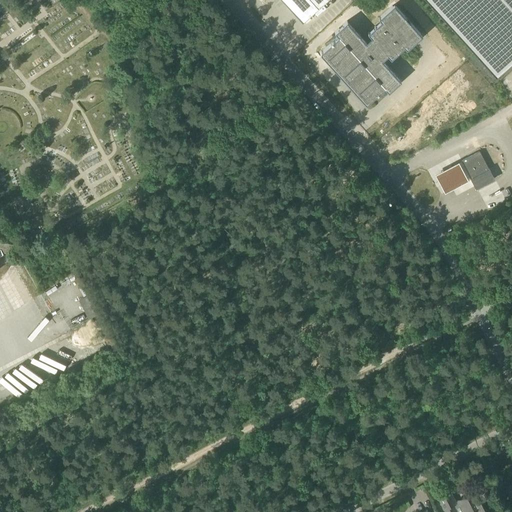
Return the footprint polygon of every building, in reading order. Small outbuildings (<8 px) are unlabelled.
[(284,0),(301,18),(321,0),(284,0)] [(511,0),(427,0),(495,75),(511,58),(511,0)] [(320,54),(335,70),(335,71),(350,87),(351,87),(351,88),(365,104),(367,104),(384,88),(388,92),(401,80),(382,60),(387,55),(391,59),(404,47),(406,49),(420,37),(420,36),(420,34),(420,33),(395,6),(392,6),(378,18),(381,21),(367,33),(371,37),(365,42),(347,21),(334,32),(338,36),(320,52),(320,54)] [(416,115),(393,133),(403,147),(427,129),(416,115)] [(461,161),(458,162),(461,167),(468,180),(470,179),(474,187),(475,189),(494,179),(489,169),(488,169),(479,151),(461,161)] [(456,167),(433,179),(442,197),(465,185),(456,167)] [(0,257),(0,265),(12,260),(9,254),(0,257)] [(84,315),(92,312),(85,292),(76,295),(84,315)] [(450,492),(438,498),(445,511),(453,511),(456,511),(455,509),(461,506),(458,500),(455,502),(450,492)] [(458,500),(461,506),(463,511),(485,511),(475,493),(465,498),(464,497),(458,500)]
